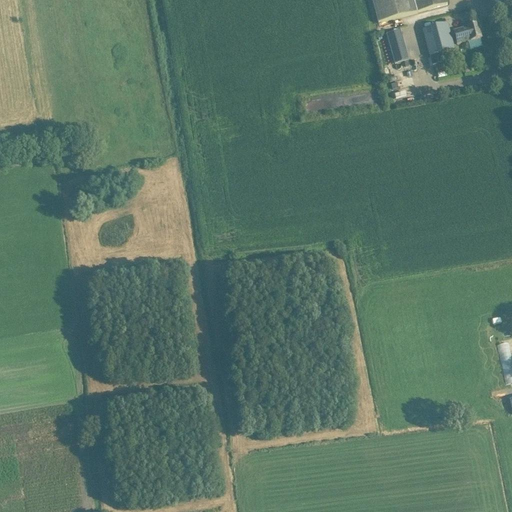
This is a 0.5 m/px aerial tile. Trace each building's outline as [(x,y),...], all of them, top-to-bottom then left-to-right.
[(369,0),(366,0),(363,1),(367,17),(372,15),(369,0)] [(371,0),(378,24),(418,13),(447,5),(445,0),(371,0)] [(447,24),(423,30),(430,57),(435,56),(443,54),(454,51),(447,24)] [(467,29),(453,32),(457,45),(467,42),(467,43),(468,43),(470,51),(482,48),(480,40),(482,39),(479,31),(480,29),(479,27),(478,26),(478,24),(467,27),(467,29)] [(390,38),(399,67),(413,63),(404,34),(390,38)] [(443,54),(435,56),(437,63),(445,61),(443,54)] [(413,106),(423,103),(418,88),(409,90),(413,106)] [(511,345),(503,347),(507,386),(511,385),(511,345)]
